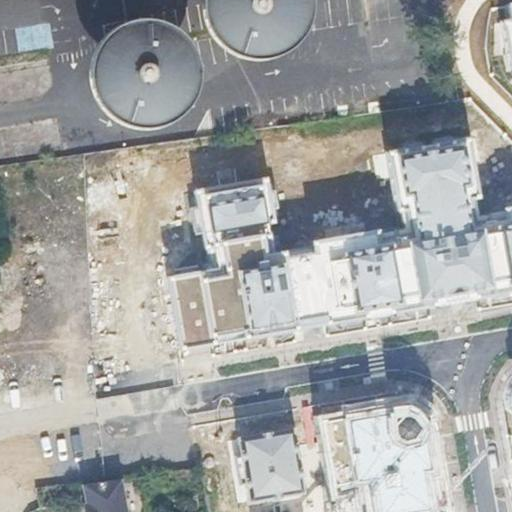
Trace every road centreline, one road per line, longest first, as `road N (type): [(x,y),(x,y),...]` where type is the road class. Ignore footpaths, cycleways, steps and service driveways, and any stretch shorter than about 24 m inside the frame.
road 1 (residential): [(73,410),(459,352)]
road 2 (residential): [(489,511),(459,352)]
